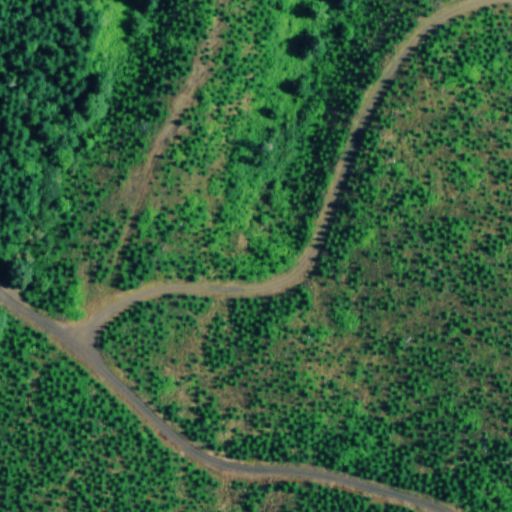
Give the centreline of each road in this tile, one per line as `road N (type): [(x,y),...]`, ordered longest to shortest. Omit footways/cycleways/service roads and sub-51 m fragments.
road 1 (track): [(70,342),(119,298),(265,284),(301,251),(330,204),(368,93),(410,42),(463,6),(511,2)]
road 2 (track): [(0,297),(54,328),(190,453),(224,467),(299,470),(448,511)]
